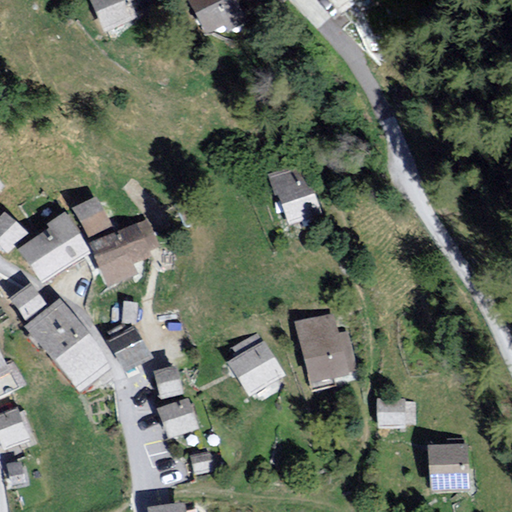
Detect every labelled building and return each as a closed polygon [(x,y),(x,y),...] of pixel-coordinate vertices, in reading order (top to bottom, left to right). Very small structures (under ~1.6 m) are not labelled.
[(110,27),(100,0),(78,0),(90,34),(110,27)] [(109,0),(113,12),(149,0),(109,0)] [(218,0),(189,0),(180,4),(197,42),(230,27),(218,0)] [(329,0),(342,11),(351,0),(329,0)] [(264,178),(282,230),(312,220),(294,167),(264,178)] [(96,201),(68,213),(80,240),(108,228),(96,201)] [(0,219),(0,254),(3,257),(20,236),(0,219)] [(151,224),(85,247),(101,294),(141,280),(136,265),(162,256),(151,224)] [(59,225),(14,258),(35,287),(80,255),(59,225)] [(25,289),(5,304),(18,322),(39,308),(25,289)] [(51,306),(19,332),(74,397),(106,370),(51,306)] [(290,326),(307,388),(344,379),(341,366),(354,362),(346,333),(339,334),(334,315),(290,326)] [(133,330),(108,343),(123,373),(149,360),(133,330)] [(220,369),(243,406),(287,379),(259,334),(231,351),(235,359),(220,369)] [(177,369),(148,377),(154,403),(184,395),(177,369)] [(374,403),(375,431),(415,430),(414,402),(374,403)] [(184,404),(153,415),(163,443),(194,432),(184,404)] [(18,413),(0,419),(0,446),(3,454),(30,443),(18,413)] [(424,452),(427,498),(472,495),(469,449),(424,452)] [(218,452),(192,457),(195,476),(222,471),(218,452)]
